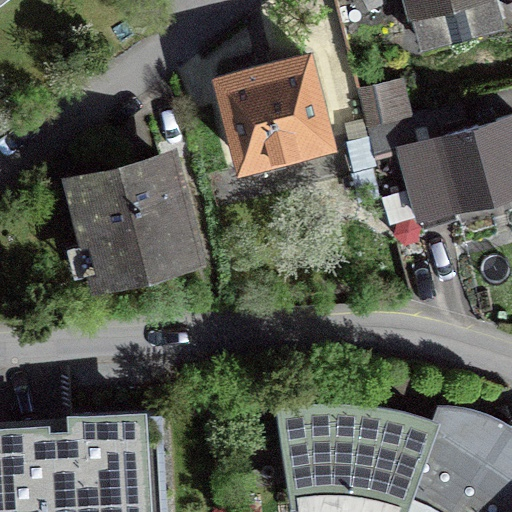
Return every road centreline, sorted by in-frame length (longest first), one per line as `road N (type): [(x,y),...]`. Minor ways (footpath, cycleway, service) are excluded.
road 1 (residential): [(511,363),(411,337),(351,332),(0,347)]
road 2 (residential): [(217,12),(0,172)]
